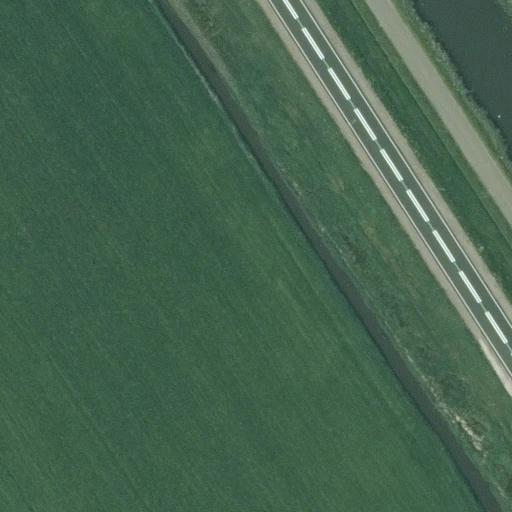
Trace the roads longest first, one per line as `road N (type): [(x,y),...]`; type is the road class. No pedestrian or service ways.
road 1 (trunk): [(511,354),(283,0)]
road 2 (unclassified): [(511,209),(377,0)]
